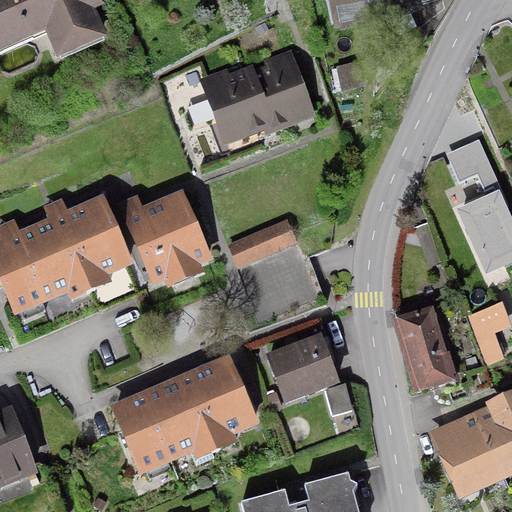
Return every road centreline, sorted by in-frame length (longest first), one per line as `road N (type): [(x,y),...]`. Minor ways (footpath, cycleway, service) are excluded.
road 1 (residential): [(405,511),(368,299),(371,249),(387,193),(478,0)]
road 2 (residential): [(0,367),(135,308)]
